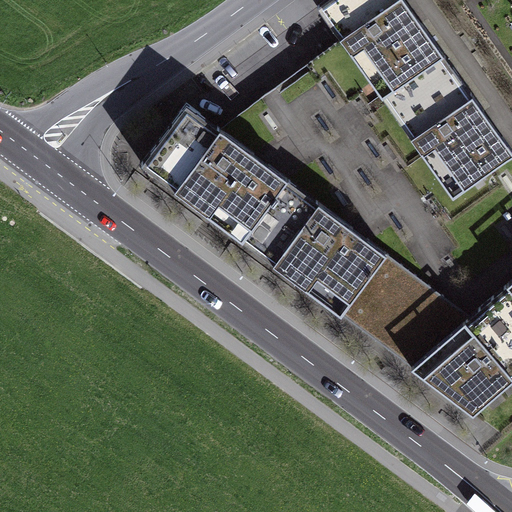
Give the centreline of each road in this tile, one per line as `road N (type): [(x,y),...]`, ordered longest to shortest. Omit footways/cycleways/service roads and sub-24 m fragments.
road 1 (primary): [(31,153),(503,511)]
road 2 (tertiary): [(31,153),(251,0)]
